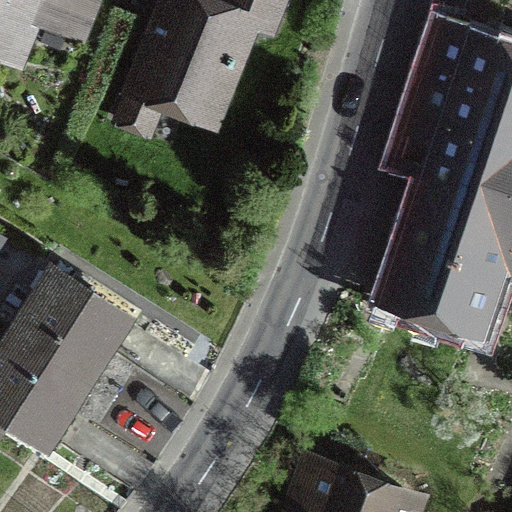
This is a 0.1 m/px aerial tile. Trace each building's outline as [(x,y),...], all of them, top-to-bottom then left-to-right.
[(0,0),(0,54),(14,60),(38,0),(0,0)] [(129,89),(157,100),(209,121),(248,23),(249,21),(217,8),(197,0),(162,0),(114,121),(115,122),(129,89)] [(511,50),(477,39),(432,177),(394,291),(472,316),(496,241),(508,245),(511,246),(511,50)] [(51,272),(12,334),(80,377),(119,315),(67,282),(51,272)] [(0,425),(6,417),(50,445),(71,413),(61,406),(80,377),(12,334),(0,351),(0,425)] [(405,511),(410,497),(319,466),(306,504),(294,499),(289,511),(405,511)]
